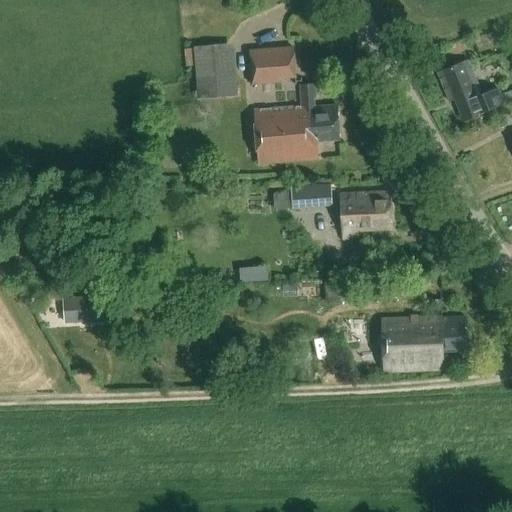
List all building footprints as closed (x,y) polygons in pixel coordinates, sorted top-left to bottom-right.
[(196,65),(198,100),(237,97),(233,43),(194,46),(195,49),(185,50),(186,66),(196,65)] [(296,77),(294,47),(249,50),(251,85),(281,83),(280,78),(296,77)] [(464,122),(495,110),(511,103),(511,90),(502,95),(499,87),(481,95),(468,62),(437,74),(449,103),(455,100),(464,122)] [(317,142),(340,141),(338,106),(316,108),(314,85),(300,86),(301,107),(255,111),(259,165),(318,161),(317,142)] [(293,208),(333,206),(332,186),(292,188),(293,208)] [(359,231),(391,230),(390,193),(341,195),(343,240),(360,239),(359,231)] [(267,267),(240,269),(241,284),(268,282),(267,267)] [(327,301),(380,299),(380,280),(327,282),(327,301)] [(114,295),(68,298),(70,323),(116,320),(114,295)] [(432,311),(442,311),(441,301),(432,301),(432,311)] [(443,353),(466,352),(465,318),(441,319),(441,318),(383,320),(385,372),(443,370),(443,353)]
